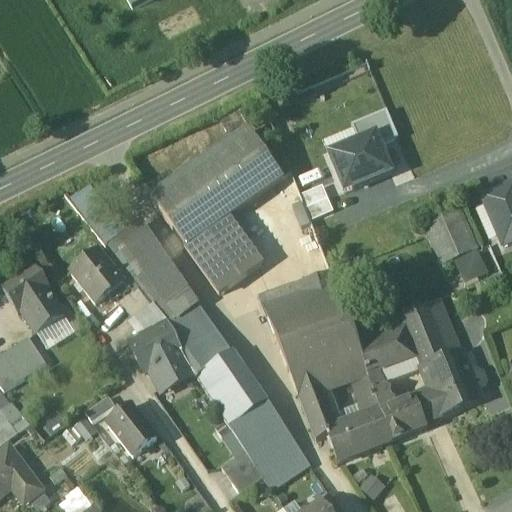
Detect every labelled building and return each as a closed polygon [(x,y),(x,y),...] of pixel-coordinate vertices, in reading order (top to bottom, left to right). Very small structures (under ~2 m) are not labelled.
[(153,0),(126,0),(132,11),(153,0)] [(396,142),(385,115),(352,129),(359,147),(376,140),(380,149),(396,142)] [(329,149),(351,140),(346,129),(324,139),(329,149)] [(248,134),(150,203),(185,252),(228,222),(283,183),(248,134)] [(329,159),(344,197),(392,177),(380,149),(376,140),(359,147),(329,159)] [(511,187),(481,201),(503,250),(511,246),(511,187)] [(322,190),(300,199),(312,225),(333,216),(322,190)] [(479,254),(458,207),(420,224),(441,271),(479,254)] [(228,222),(185,252),(219,300),(262,270),(228,222)] [(200,310),(141,226),(105,251),(165,327),(168,332),(199,311),(200,310)] [(99,256),(71,278),(95,310),(123,287),(99,256)] [(35,273),(2,295),(18,319),(21,317),(36,341),(64,323),(49,300),(51,299),(35,273)] [(329,276),(259,301),(263,313),(333,288),(329,276)] [(333,288),(263,313),(286,371),(327,356),(356,346),(353,337),(333,288)] [(138,294),(119,308),(134,327),(152,313),(138,294)] [(440,304),(400,321),(416,360),(421,373),(461,357),(440,304)] [(199,311),(168,332),(181,358),(181,359),(196,382),(231,358),(199,311)] [(400,321),(353,337),(356,346),(367,377),(367,378),(378,374),(416,360),(400,321)] [(165,327),(139,339),(128,347),(144,379),(150,376),(160,396),(192,380),(181,359),(181,358),(168,332),(165,327)] [(28,345),(3,362),(20,389),(46,372),(28,345)] [(356,346),(327,356),(337,387),(352,382),(367,377),(356,346)] [(327,356),(286,371),(298,401),(324,392),(337,387),(327,356)] [(231,358),(196,382),(219,418),(229,433),(267,408),(233,357),(231,358)] [(461,357),(421,373),(431,398),(431,399),(441,423),(442,423),(463,415),(462,414),(481,406),(476,394),(479,393),(479,392),(481,391),(483,387),(482,384),(483,384),(481,379),(476,376),(470,379),(461,357)] [(394,413),(378,374),(367,378),(381,418),(394,413)] [(367,378),(367,377),(352,382),(362,412),(361,412),(365,423),(366,424),(380,419),(381,418),(367,378)] [(324,392),(298,401),(316,446),(328,441),(340,436),(340,435),(337,428),(338,428),(329,406),(324,392)] [(431,399),(415,405),(425,430),(441,423),(431,399)] [(108,403),(85,419),(92,429),(115,413),(108,403)] [(381,418),(380,419),(392,447),(392,448),(427,434),(425,430),(415,405),(394,413),(381,418)] [(0,415),(0,452),(30,430),(11,408),(0,415)] [(267,408),(229,433),(260,479),(298,453),(267,408)] [(131,411),(107,429),(133,463),(156,444),(131,411)] [(365,423),(344,432),(345,433),(340,435),(340,436),(328,441),(339,468),(356,461),(392,447),(380,419),(366,424),(365,423)] [(86,422),(72,430),(80,444),(94,437),(86,422)] [(298,453),(260,479),(263,484),(271,496),(309,470),(298,453)] [(8,454),(0,460),(0,504),(16,492),(28,508),(41,498),(8,454)] [(260,479),(245,457),(221,474),(240,501),(263,484),(260,479)] [(58,511),(83,511),(88,508),(75,493),(56,509),(58,511)] [(338,511),(329,499),(319,506),(323,511),(338,511)]
